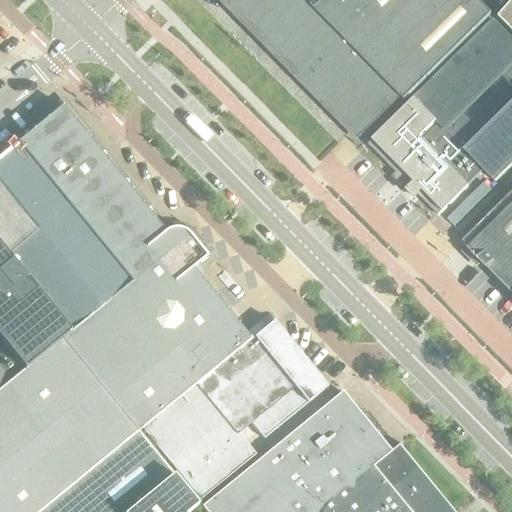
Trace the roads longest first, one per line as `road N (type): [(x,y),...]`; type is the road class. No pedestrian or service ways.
road 1 (unclassified): [(136,74),(132,136),(347,352),(402,347)]
road 2 (tertiary): [(402,347),(136,74)]
road 3 (tertiary): [(511,459),(402,347)]
